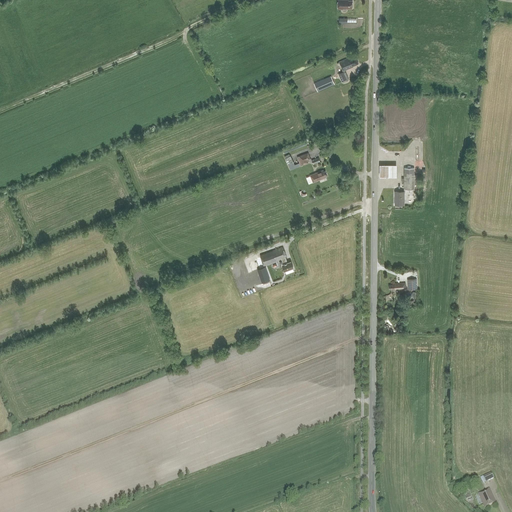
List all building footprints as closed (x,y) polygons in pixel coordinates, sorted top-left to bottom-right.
[(352,8),(353,1),(346,1),(345,0),(337,0),(338,9),(346,9),(346,8),(352,8)] [(353,66),(358,64),(355,56),(350,59),(349,57),(339,62),(343,72),(338,74),(342,82),(349,80),(345,71),(354,67),(353,66)] [(317,92),(334,84),(331,76),(314,83),(317,92)] [(307,160),(310,159),(308,153),(299,156),(302,165),(308,163),(307,160)] [(294,165),(291,156),(285,159),(290,170),(300,166),(299,163),(294,165)] [(397,165),(379,165),(378,178),(396,179),(397,165)] [(414,189),(414,168),(404,168),(404,189),(414,189)] [(325,176),(327,175),(325,171),(323,172),(323,170),(310,175),(313,182),(326,177),(325,176)] [(404,205),(404,202),(404,192),(395,192),(395,205),(404,205)] [(273,281),(271,275),(273,274),(272,270),(269,271),(267,265),(281,260),(283,264),(282,265),(285,271),(293,268),(291,262),(287,263),(285,256),(286,256),(283,247),(260,255),(261,259),(257,260),(260,269),(257,270),(263,285),(273,281)] [(417,279),(407,280),(408,289),(417,289),(417,279)] [(491,473),(483,476),(486,482),(494,478),(491,473)] [(485,507),(496,502),(490,489),(486,491),(486,490),(478,493),(485,507)]
